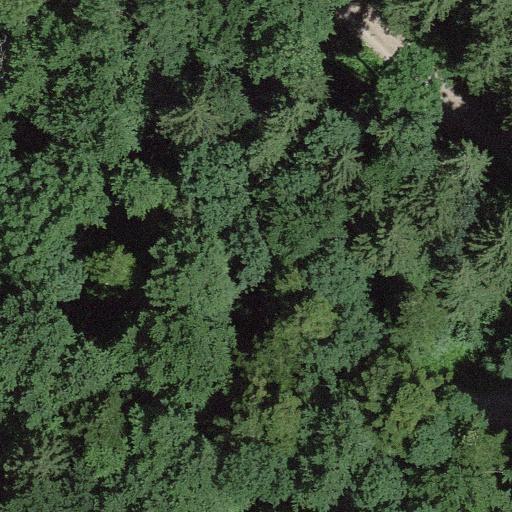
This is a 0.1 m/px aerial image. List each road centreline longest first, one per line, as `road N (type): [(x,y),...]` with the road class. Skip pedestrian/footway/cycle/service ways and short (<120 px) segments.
road 1 (track): [(511,417),(362,467),(119,501),(0,488)]
road 2 (track): [(388,0),(511,111)]
